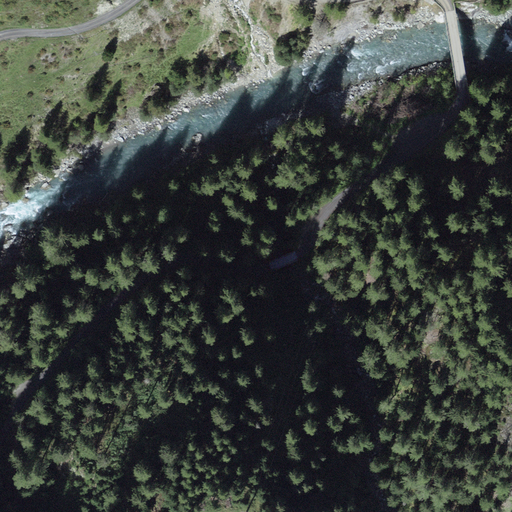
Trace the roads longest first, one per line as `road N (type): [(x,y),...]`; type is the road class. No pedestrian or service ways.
road 1 (unclassified): [(0,439),(22,397),(115,299),(156,269),(224,260),(267,274),(297,256),(329,209),(445,119),(458,75),(442,0)]
road 2 (unclassified): [(133,0),(87,26),(0,37)]
